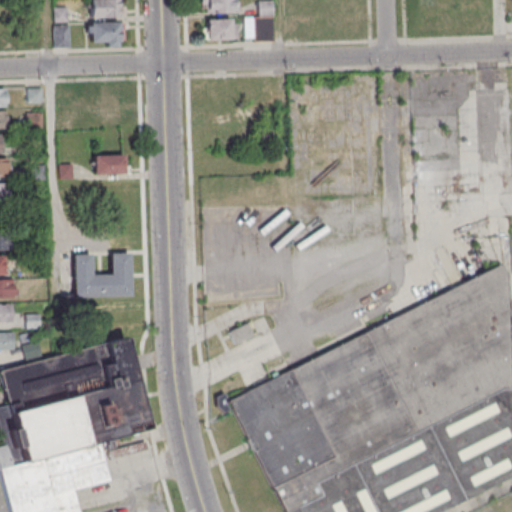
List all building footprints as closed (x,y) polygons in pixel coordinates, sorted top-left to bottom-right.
[(89,0),(89,16),(123,16),(122,0),(89,0)] [(237,0),(201,0),(201,11),(237,11),(237,0)] [(272,41),(272,0),(256,0),(256,17),(243,17),(243,41),(272,41)] [(67,20),(66,7),(53,7),(53,21),(67,20)] [(205,19),(205,39),(234,39),(234,19),(205,19)] [(88,22),(88,45),(121,45),(121,22),(88,22)] [(69,48),(69,25),(52,25),(52,48),(69,48)] [(204,99),(239,98),(238,80),(203,80),(204,99)] [(123,83),(102,83),(102,128),(123,128),(123,83)] [(237,106),(207,106),(208,124),(237,124),(237,106)] [(124,155),(93,155),(93,173),(124,173),(124,155)] [(0,176),(8,177),(8,159),(0,159),(0,176)] [(58,178),(71,178),(71,165),(58,165),(58,178)] [(0,232),(0,250),(8,250),(8,233),(0,232)] [(72,253),(73,297),(130,296),(130,252),(109,253),(110,273),(92,273),(92,253),(72,253)] [(439,511),(511,482),(511,469),(511,388),(509,382),(507,280),(504,273),(227,388),(278,511),(439,511)] [(16,279),(0,279),(0,297),(16,298),(16,279)] [(12,304),(0,304),(0,322),(12,322),(12,304)] [(252,335),(246,322),(226,331),(233,345),(252,335)] [(0,349),(13,350),(13,334),(0,333),(0,349)] [(147,430),(125,338),(40,357),(36,342),(21,346),(25,364),(0,369),(0,379),(6,405),(0,406),(0,429),(2,436),(6,435),(13,464),(9,465),(4,445),(0,446),(0,482),(6,511),(78,511),(74,489),(108,481),(99,442),(147,430)]
